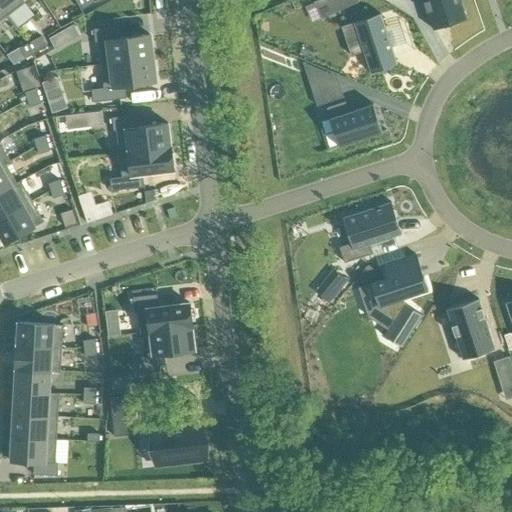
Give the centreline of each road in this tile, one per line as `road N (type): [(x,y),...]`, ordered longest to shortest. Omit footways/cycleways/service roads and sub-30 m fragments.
road 1 (residential): [(252,511),(213,223)]
road 2 (track): [(249,487),(511,479)]
road 3 (residential): [(213,223),(186,0)]
road 4 (residential): [(213,223),(0,292)]
road 5 (residential): [(213,223),(420,156)]
road 6 (residential): [(420,156),(423,119),(438,89),(459,65),(511,38)]
road 7 (residential): [(420,156),(451,218),(485,244),(511,249)]
